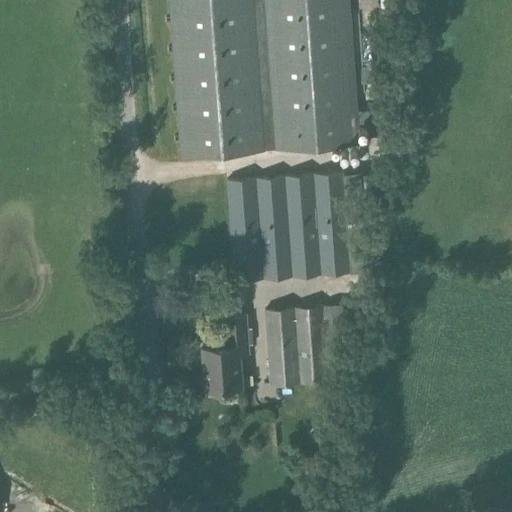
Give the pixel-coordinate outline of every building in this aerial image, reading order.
[(349,0),(169,0),(181,154),(359,141),(349,0)] [(361,168),(226,177),(232,261),(234,279),(367,270),(361,168)] [(351,301),(264,307),(270,383),(342,379),(351,301)] [(246,314),(224,315),(226,344),(203,345),(205,387),(241,385),(239,347),(248,346),(246,314)] [(244,368),(246,384),(266,383),(265,367),(244,368)] [(327,485),(325,453),(301,454),(303,487),(327,485)]
